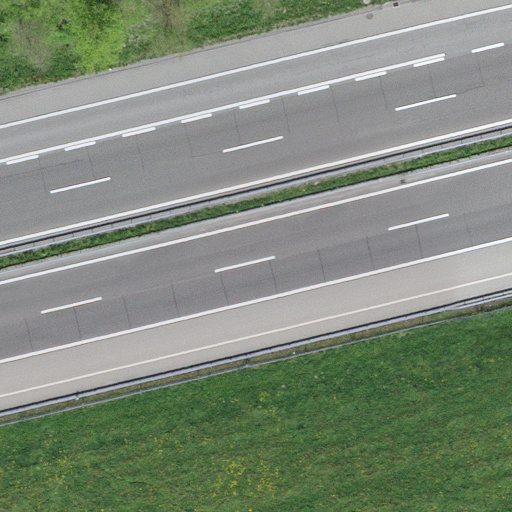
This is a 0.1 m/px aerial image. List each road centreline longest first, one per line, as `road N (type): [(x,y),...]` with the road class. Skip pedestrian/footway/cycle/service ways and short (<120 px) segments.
road 1 (motorway): [(511,81),(0,204)]
road 2 (motorway): [(0,321),(511,199)]
